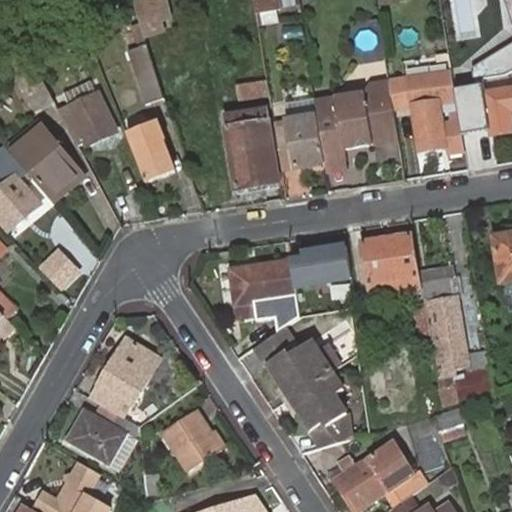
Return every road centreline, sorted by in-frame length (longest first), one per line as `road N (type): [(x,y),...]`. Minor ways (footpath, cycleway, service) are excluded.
road 1 (residential): [(511,183),(200,234),(146,257)]
road 2 (residential): [(146,257),(315,511)]
road 3 (residential): [(146,257),(106,296),(0,482)]
